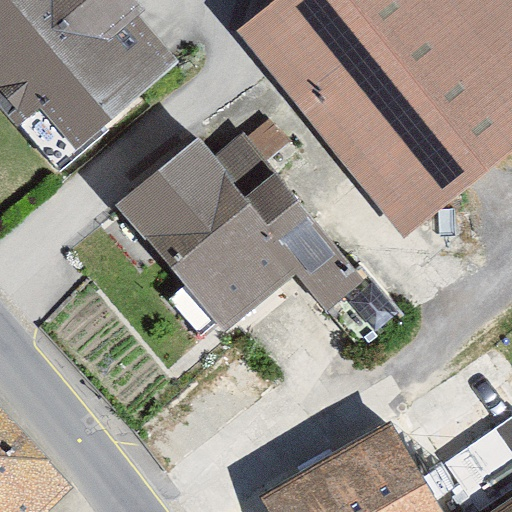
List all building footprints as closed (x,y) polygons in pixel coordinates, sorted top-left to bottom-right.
[(0,0),(0,85),(45,139),(163,41),(129,0),(0,0)] [(511,0),(255,0),(235,17),(401,217),(511,122),(511,0)] [(223,322),(295,265),(326,303),(369,269),(281,159),(251,183),(201,121),(116,189),(223,322)] [(0,404),(0,511),(18,511),(62,471),(0,404)] [(440,511),(377,414),(255,493),(267,511),(440,511)] [(511,511),(511,485),(471,511),(511,511)]
